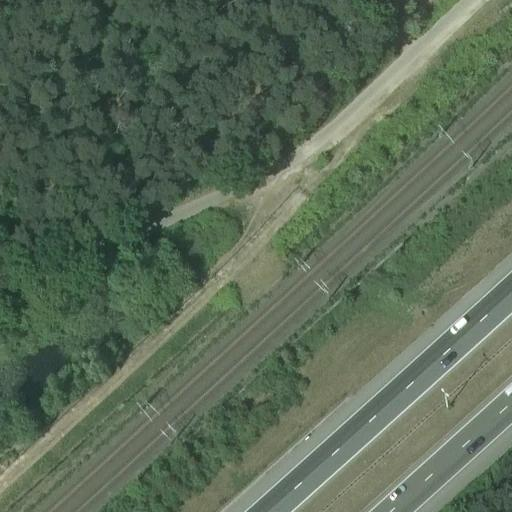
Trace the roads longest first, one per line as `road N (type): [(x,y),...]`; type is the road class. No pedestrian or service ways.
road 1 (residential): [(0,299),(309,149),(467,0)]
road 2 (motorway): [(511,311),(288,511)]
road 3 (motorway): [(386,511),(511,400)]
